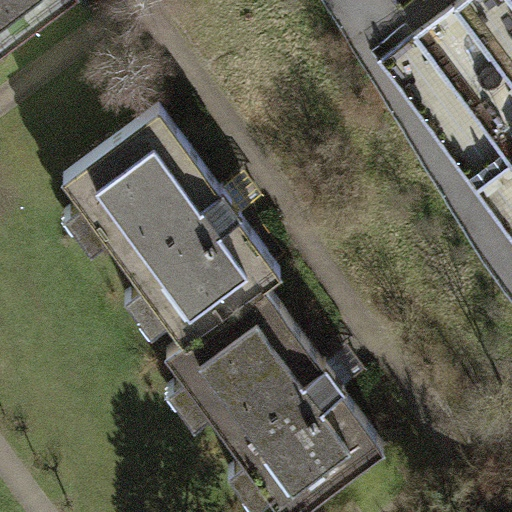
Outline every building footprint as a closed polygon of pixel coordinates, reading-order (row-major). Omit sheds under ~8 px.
[(0,0),(0,48),(65,0),(0,0)] [(511,1),(511,0),(465,0),(455,8),(511,85),(511,1)] [(511,167),(511,85),(455,8),(416,36),(511,167)] [(511,167),(416,36),(381,61),(477,192),(511,167)] [(162,103),(68,171),(188,336),(268,277),(283,266),(243,211),(256,202),(238,177),(223,187),(162,103)] [(511,168),(511,167),(477,192),(511,239),(511,168)] [(169,349),(288,511),(291,511),(386,443),(343,385),(357,374),(338,349),(327,357),(268,277),(188,336),(169,349)]
